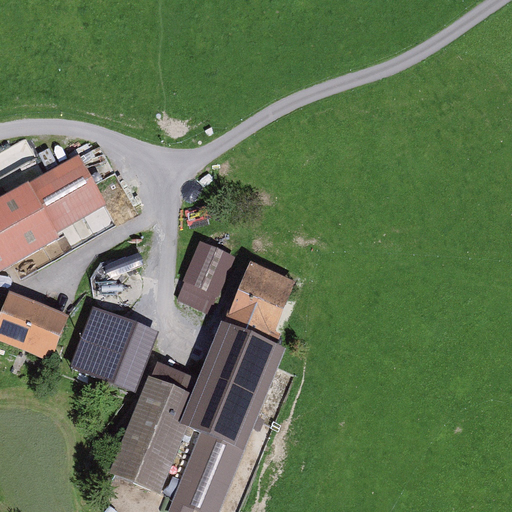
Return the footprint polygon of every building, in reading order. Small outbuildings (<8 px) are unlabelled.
[(0,274),(53,244),(46,233),(95,206),(71,164),(0,204),(0,274)] [(207,308),(227,257),(198,246),(187,274),(192,276),(183,299),(207,308)] [(112,257),(97,265),(107,282),(121,274),(112,257)] [(290,286),(248,269),(186,427),(228,443),(290,286)] [(62,322),(7,301),(0,319),(0,342),(47,361),(62,322)] [(72,367),(130,390),(147,347),(88,324),(72,367)] [(123,476),(155,489),(190,401),(158,389),(123,476)]
